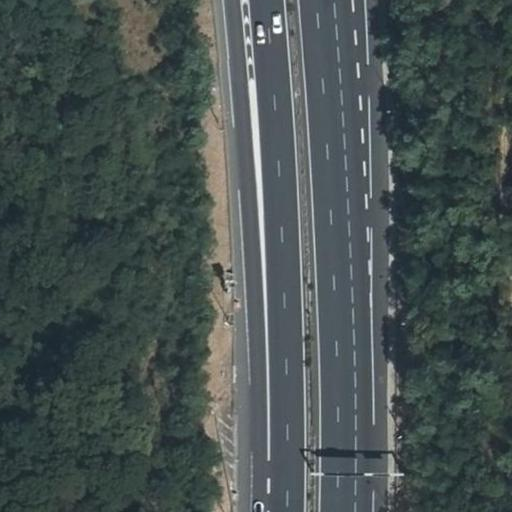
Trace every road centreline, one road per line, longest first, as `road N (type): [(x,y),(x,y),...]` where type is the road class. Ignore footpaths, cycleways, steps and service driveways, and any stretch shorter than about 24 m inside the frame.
road 1 (motorway): [(231,0),(276,511)]
road 2 (motorway): [(344,511),(348,332),(325,0)]
road 3 (motorway): [(264,0),(281,245),(278,511)]
road 4 (track): [(503,0),(511,198),(509,511)]
